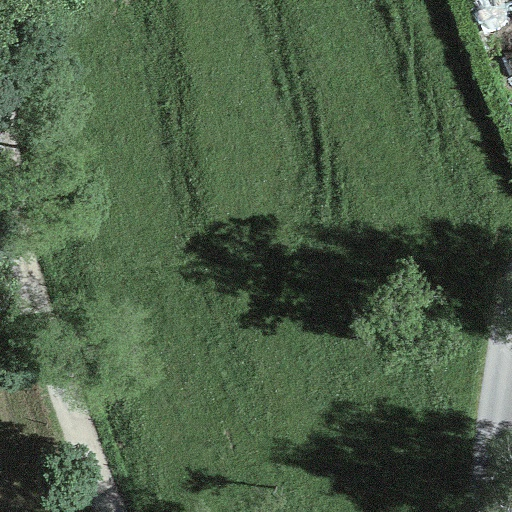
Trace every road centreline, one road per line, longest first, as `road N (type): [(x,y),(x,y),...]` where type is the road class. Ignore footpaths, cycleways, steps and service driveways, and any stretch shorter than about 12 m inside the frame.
road 1 (residential): [(110,511),(21,265)]
road 2 (residential): [(511,286),(488,414),(481,511)]
road 3 (track): [(21,265),(0,130)]
